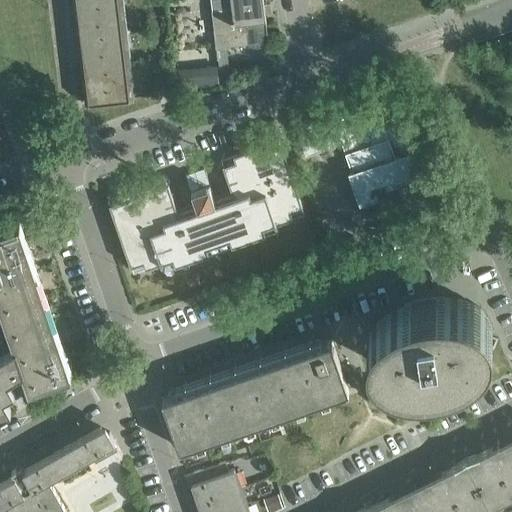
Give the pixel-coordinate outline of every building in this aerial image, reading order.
[(76,0),(89,102),(130,97),(118,0),(76,0)] [(212,11),(216,48),(269,42),(264,0),(231,0),(233,8),(212,11)] [(404,92),(410,111),(419,108),(413,89),(404,92)] [(340,110),(296,125),(306,154),(342,142),(349,163),(352,162),(354,169),(349,171),(363,214),(427,192),(412,150),(410,150),(391,97),(362,107),(365,115),(344,122),(340,110)] [(210,185),(192,191),(197,205),(178,212),(170,190),(159,185),(140,192),(138,186),(109,197),(110,202),(131,265),(132,265),(134,271),(162,261),(162,262),(163,262),(164,265),(232,242),(278,226),(276,223),(277,222),(304,212),(303,207),(303,206),(282,143),(281,143),(279,138),(249,148),(251,153),(232,160),(227,171),(234,192),(215,199),(210,185)] [(0,410),(12,403),(5,391),(15,385),(9,374),(22,367),(29,386),(72,372),(20,220),(0,226),(0,410)] [(367,339),(367,347),(371,356),(377,363),(385,369),(393,372),(406,375),(419,376),(431,376),(444,373),(453,370),(462,367),(471,362),(479,356),(484,350),(489,343),(492,335),(492,327),(491,323),(490,319),(487,315),(484,311),(470,303),(454,298),(437,296),(420,298),(404,303),(406,312),(396,313),(397,317),(379,320),(378,319),(373,325),(369,332),(367,339)] [(162,397),(164,403),(179,448),(349,389),(332,339),(162,397)] [(62,448),(72,465),(93,453),(96,458),(118,446),(106,424),(62,448)] [(466,456),(466,457),(490,506),(511,495),(511,445),(501,451),(498,444),(479,454),(467,457),(466,456)] [(0,483),(0,505),(9,501),(49,478),(72,465),(62,448),(24,470),(22,465),(12,471),(14,475),(0,483)] [(439,482),(418,492),(428,511),(478,511),(490,506),(466,457),(465,457),(465,458),(455,465),(436,475),(439,482)] [(215,475),(229,470),(226,461),(212,466),(215,475)] [(212,466),(199,470),(202,480),(215,475),(212,466)] [(192,484),(197,501),(240,486),(234,468),(229,470),(215,475),(202,480),(191,483),(192,484)] [(188,485),(192,484),(191,483),(202,480),(199,470),(185,475),(188,485)] [(25,511),(58,494),(49,478),(9,501),(15,511),(25,511)] [(197,501),(201,511),(222,511),(247,504),(240,486),(197,501)] [(362,507),(362,508),(363,511),(428,511),(418,492),(397,502),(394,495),(375,505),(363,508),(362,507)] [(63,511),(67,510),(58,494),(25,511),(63,511)] [(267,498),(270,509),(282,505),(278,494),(267,498)]
